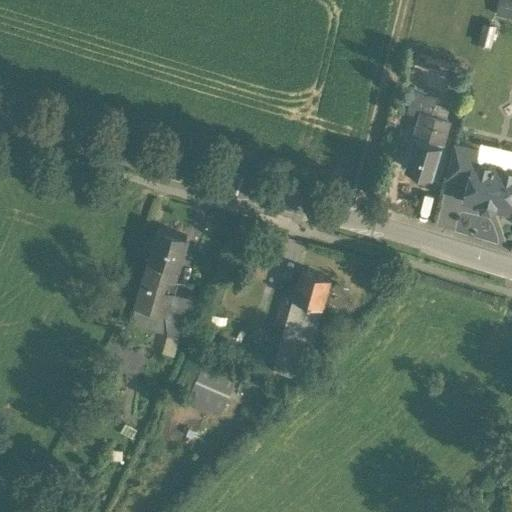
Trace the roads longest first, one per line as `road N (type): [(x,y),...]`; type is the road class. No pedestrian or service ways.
road 1 (tertiary): [(0,123),(511,270)]
road 2 (track): [(404,0),(351,224)]
